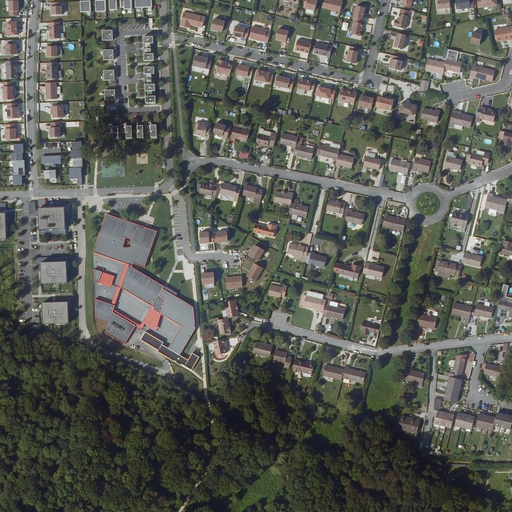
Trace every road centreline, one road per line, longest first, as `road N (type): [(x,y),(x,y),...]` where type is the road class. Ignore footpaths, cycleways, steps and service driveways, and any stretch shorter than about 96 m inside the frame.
road 1 (residential): [(164,36),(366,79),(384,0)]
road 2 (track): [(195,257),(217,441),(217,478),(196,511)]
road 3 (residential): [(77,190),(84,342),(168,374)]
road 4 (residential): [(185,159),(226,158),(413,198)]
road 5 (residential): [(35,192),(35,0)]
road 6 (residential): [(278,321),(375,351),(432,345)]
road 7 (residential): [(164,36),(167,188)]
